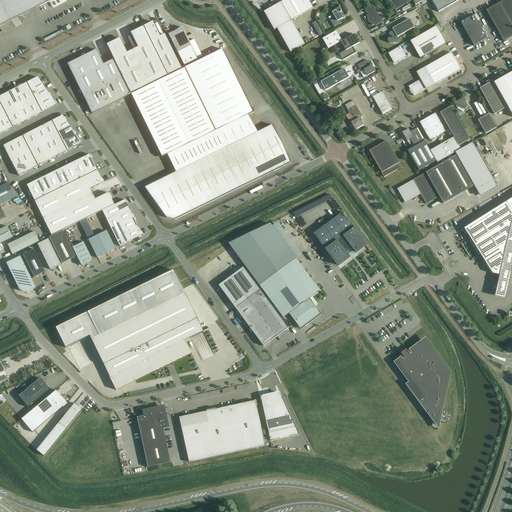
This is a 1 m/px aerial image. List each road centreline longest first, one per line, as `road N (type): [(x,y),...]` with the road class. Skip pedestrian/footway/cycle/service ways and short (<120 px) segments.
road 1 (unclassified): [(263,371),(106,405),(19,309)]
road 2 (primary): [(368,511),(293,485),(134,511)]
road 3 (unclassified): [(40,60),(165,237)]
road 4 (unclassified): [(165,237),(336,152)]
road 5 (unclassified): [(428,277),(263,371)]
road 6 (tertiary): [(336,152),(224,0)]
road 7 (unclassified): [(165,237),(263,371)]
road 8 (unclassified): [(19,309),(165,237)]
road 9 (tertiary): [(428,277),(336,152)]
road 10 (tertiary): [(40,60),(158,0)]
road 11 (unclassified): [(408,110),(346,0)]
road 12 (tertiary): [(511,362),(484,351),(428,277)]
